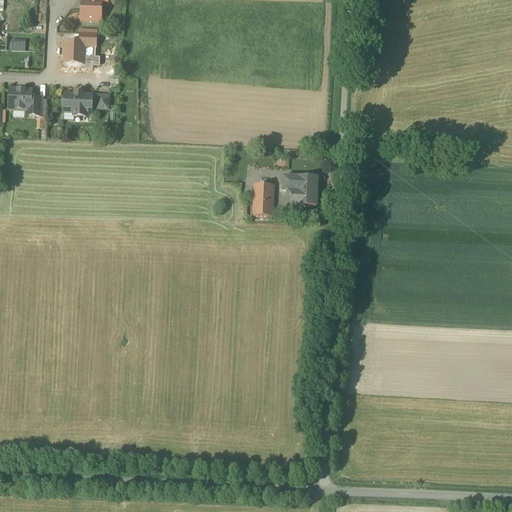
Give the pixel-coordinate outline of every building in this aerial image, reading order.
[(89,3),(82,3),(81,22),(100,23),(101,8),(101,4),(89,3)] [(96,36),(80,35),(79,46),(84,46),(84,50),(96,51),(96,36)] [(79,46),(65,45),(64,66),(83,67),(84,50),(84,46),(79,46)] [(31,93),(10,92),(9,111),(26,112),(26,118),(40,119),(41,101),(30,101),(31,93)] [(74,97),(65,96),(65,99),(62,101),(62,107),(64,109),(64,116),(74,116),(73,119),(85,120),(85,117),(90,117),(91,100),(91,98),(82,97),(82,95),(81,95),(75,95),(74,94),(74,97)] [(108,98),(97,98),(97,100),(91,100),(97,100),(97,111),(108,111),(108,98)] [(251,154),(231,153),(229,182),(244,182),(245,166),(250,166),(251,154)] [(313,180),(283,179),(283,190),(286,190),(285,208),(316,209),(317,188),(313,188),(313,180)] [(272,188),(253,187),(252,219),(271,220),(272,188)]
